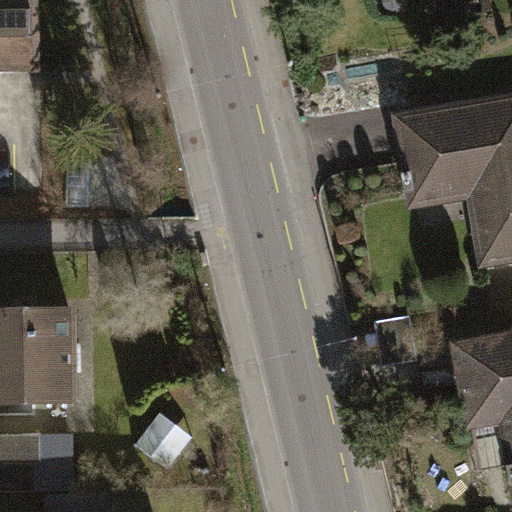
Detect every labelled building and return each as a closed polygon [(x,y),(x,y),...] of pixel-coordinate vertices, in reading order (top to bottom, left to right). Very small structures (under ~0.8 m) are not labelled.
[(0,0),(0,74),(39,74),(38,0),(0,0)] [(511,99),(397,116),(411,215),(471,206),(480,275),(511,270),(511,99)] [(73,324),(0,324),(0,412),(73,412),(73,324)] [(511,332),(451,341),(464,428),(504,422),(511,478),(511,332)] [(78,439),(0,439),(0,497),(39,498),(39,469),(78,469),(78,439)]
